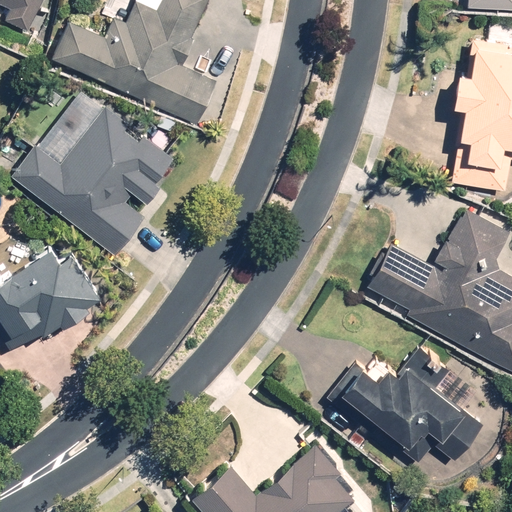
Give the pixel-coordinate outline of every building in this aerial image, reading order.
[(5,0),(14,4),(10,10),(30,22),(43,0),(5,0)] [(110,28),(74,12),(57,52),(205,116),(223,73),(188,58),(198,34),(193,32),(206,0),(160,0),(158,6),(145,0),(137,0),(129,19),(117,14),(110,28)] [(511,0),(463,0),(463,7),(511,10),(511,0)] [(511,44),(465,36),(458,74),(445,72),(439,106),(453,108),(441,179),(499,189),(505,157),(511,157),(511,44)] [(41,137),(16,169),(120,249),(147,213),(128,198),(138,185),(151,195),(164,179),(161,177),(179,154),(145,127),(140,133),(131,126),(134,121),(107,100),(65,155),(41,137)] [(404,308),(402,313),(511,371),(511,277),(487,264),(505,231),(459,206),(441,239),(437,237),(426,258),(438,265),(436,268),(384,240),(360,284),(404,308)] [(68,235),(0,277),(0,289),(1,292),(0,292),(0,320),(14,343),(52,320),(53,322),(68,313),(70,316),(101,296),(97,291),(107,285),(81,243),(75,246),(68,235)] [(360,353),(331,389),(378,426),(390,412),(397,417),(388,428),(422,455),(438,436),(460,453),(494,412),(440,369),(449,358),(419,334),(401,357),(395,352),(386,364),(371,353),(367,358),(360,353)] [(236,458),(198,490),(216,511),(336,511),(360,493),(343,471),(347,468),(321,438),(260,488),(236,458)]
